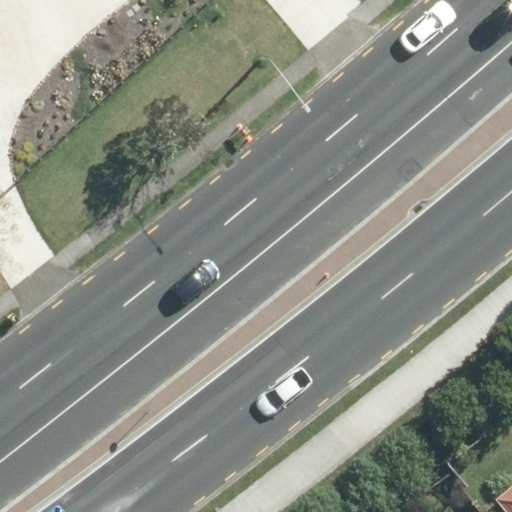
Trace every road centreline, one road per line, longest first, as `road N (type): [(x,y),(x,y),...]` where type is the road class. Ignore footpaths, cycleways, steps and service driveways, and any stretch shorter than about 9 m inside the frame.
road 1 (primary): [(0,401),(277,188),(492,0)]
road 2 (primary): [(511,179),(100,511)]
